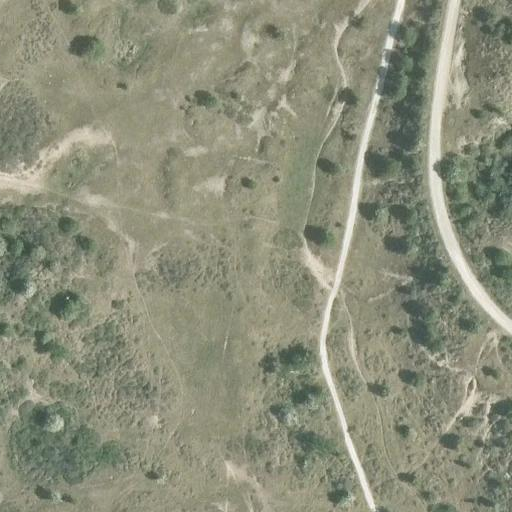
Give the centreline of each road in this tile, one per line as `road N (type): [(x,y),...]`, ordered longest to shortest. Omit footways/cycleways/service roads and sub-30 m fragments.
road 1 (unknown): [(428,511),(417,488),(384,460),(377,399),(348,352),(349,307),(298,246),(323,137),(345,100),(339,40),(370,0)]
road 2 (track): [(511,335),(448,269),(430,217),(429,151),(455,0)]
